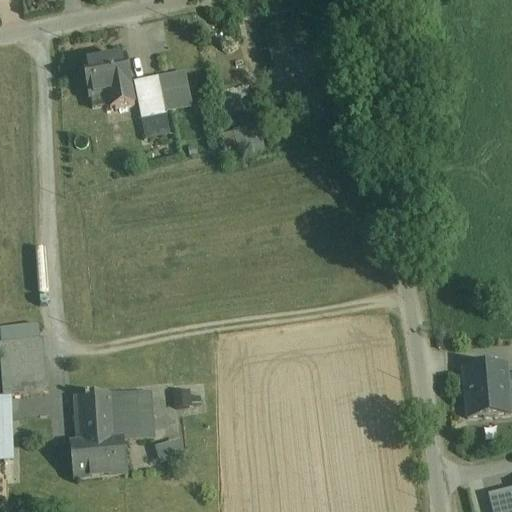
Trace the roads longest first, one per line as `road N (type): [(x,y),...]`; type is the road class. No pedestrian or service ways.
road 1 (unclassified): [(341,0),(406,243),(439,511)]
road 2 (unknown): [(59,343),(413,299)]
road 3 (unclassified): [(0,37),(197,0)]
